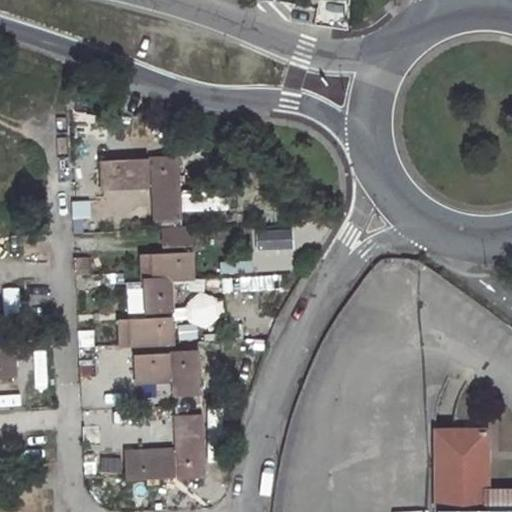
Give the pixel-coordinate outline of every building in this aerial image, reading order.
[(28,139),(28,158),(48,157),(45,151),(39,145),(33,142),(28,139)] [(102,167),(102,194),(153,194),(154,237),(166,236),(178,236),(177,165),(102,167)] [(0,205),(28,206),(28,179),(0,178),(0,205)] [(92,223),(92,206),(74,207),(74,223),(92,223)] [(191,236),(178,236),(166,236),(166,262),(143,262),(143,289),(172,288),(192,287),(191,236)] [(92,265),(75,265),(76,283),(92,282),(92,265)] [(120,350),(172,349),(172,288),(143,289),(143,324),(120,325),(120,350)] [(91,333),(76,333),(76,350),(92,349),(91,333)] [(0,352),(0,378),(12,379),(11,352),(0,352)] [(200,357),(139,357),(138,384),(174,384),(175,411),(201,410),(200,357)] [(92,365),(77,365),(77,381),(92,381),(92,365)] [(175,455),(126,456),(127,483),(202,483),(201,410),(175,411),(175,455)] [(94,429),(77,430),(77,446),(95,446),(94,429)] [(486,511),(486,492),(485,434),(436,434),(436,511),(486,511)] [(511,511),(511,491),(486,492),(486,511),(511,511)]
